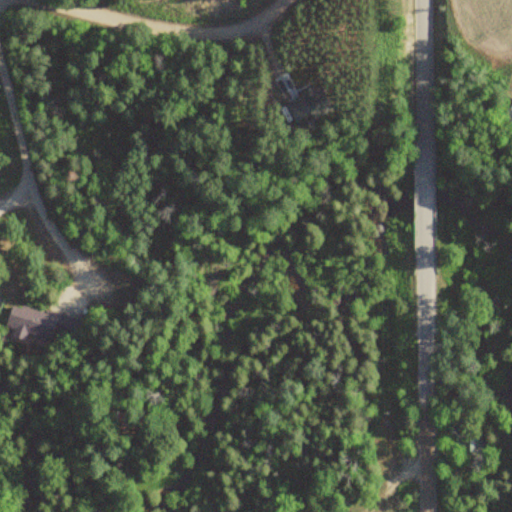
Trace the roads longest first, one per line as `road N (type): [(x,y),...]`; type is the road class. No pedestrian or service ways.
road 1 (residential): [(428,403),(423,222)]
road 2 (residential): [(422,170),(421,0)]
